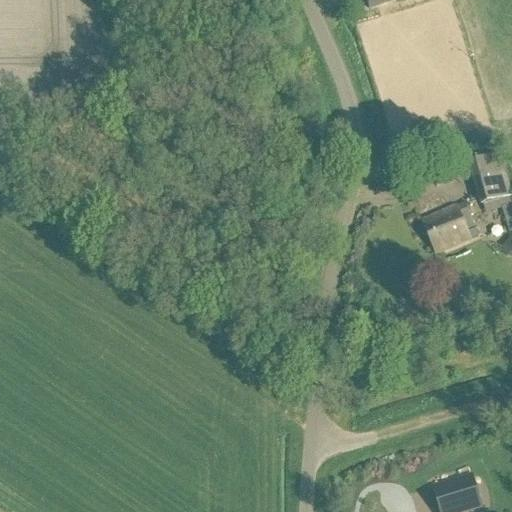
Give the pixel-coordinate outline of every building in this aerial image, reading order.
[(397,0),(363,0),(368,14),(399,5),(397,0)] [(511,196),(501,158),(469,168),(481,211),(511,202),(511,196)] [(511,208),(502,211),(509,236),(511,234),(511,208)] [(456,211),(423,226),(438,258),(471,243),(456,211)] [(438,495),(442,511),(483,511),(476,485),(438,495)]
